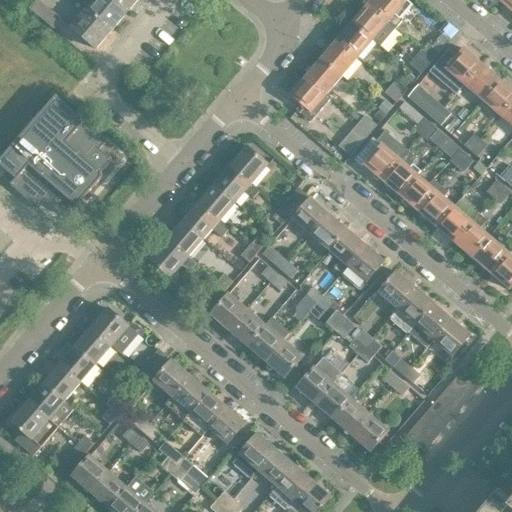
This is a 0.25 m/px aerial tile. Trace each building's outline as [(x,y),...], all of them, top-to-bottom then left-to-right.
[(35,0),(29,8),(53,28),(61,19),(38,0),(35,0)] [(116,0),(94,0),(87,8),(112,30),(129,10),(116,0)] [(116,0),(129,10),(137,0),(116,0)] [(371,0),(368,4),(389,21),(388,22),(396,28),(402,20),(401,19),(413,5),(407,0),(371,0)] [(511,10),(511,0),(505,0),(503,3),(511,10)] [(368,4),(352,22),(373,39),(388,22),(389,21),(368,4)] [(112,30),(87,8),(71,27),(96,49),(112,30)] [(352,22),(337,41),(357,58),(373,39),(352,22)] [(433,45),(440,51),(448,41),(442,35),(433,45)] [(337,41),(321,59),(342,76),(357,58),(337,41)] [(427,43),(422,49),(433,59),(438,53),(427,43)] [(430,71),(457,93),(464,85),(464,84),(481,64),(463,48),(456,57),(448,50),(430,71)] [(433,59),(422,49),(416,56),(427,66),(433,59)] [(321,59),(306,77),(326,94),(327,94),(342,76),(321,59)] [(464,84),(464,85),(482,100),(500,79),(481,64),(464,84)] [(326,94),(306,77),(290,95),(300,104),(295,109),(310,122),(330,97),(327,94),(326,94)] [(408,96),(419,105),(434,87),(423,78),(408,96)] [(482,100),(501,116),(511,102),(511,89),(500,79),(482,100)] [(396,80),(391,86),(402,95),(407,89),(396,80)] [(402,95),(391,86),(385,93),(396,102),(402,95)] [(0,162),(0,164),(6,170),(15,178),(10,184),(33,204),(40,195),(45,200),(63,216),(73,203),(78,203),(79,204),(86,195),(89,197),(97,188),(94,185),(102,177),(101,176),(101,171),(112,159),(99,149),(106,141),(55,96),(42,112),(45,114),(16,148),(19,151),(5,167),(0,162)] [(385,99),(378,107),(385,114),(392,105),(385,99)] [(511,102),(501,116),(511,125),(511,102)] [(428,114),(434,120),(444,108),(437,103),(428,114)] [(444,108),(434,120),(441,125),(451,114),(444,108)] [(380,110),(374,116),(379,120),(380,120),(385,114),(380,110)] [(365,116),(359,122),(371,132),(376,125),(365,116)] [(414,130),(420,135),(430,124),(424,119),(414,130)] [(371,132),(359,122),(338,146),(350,156),(371,132)] [(430,124),(420,135),(427,141),(437,130),(430,124)] [(364,164),(382,180),(407,150),(385,131),(376,141),(381,145),(364,164)] [(464,145),(471,151),(480,140),(473,134),(464,145)] [(480,140),(471,151),(477,156),(487,145),(480,140)] [(247,146),(229,166),(251,185),(268,165),(247,146)] [(382,180),(400,196),(418,175),(408,167),(416,158),(407,150),(382,180)] [(450,161),(457,167),(467,156),(460,150),(450,161)] [(467,156),(457,167),(463,172),(473,161),(467,156)] [(500,176),(507,182),(511,176),(511,166),(510,165),(500,176)] [(220,171),(211,181),(236,202),(245,191),(254,198),(259,192),(251,185),(229,166),(223,174),(220,171)] [(400,196),(419,211),(441,186),(433,179),(428,184),(418,175),(400,196)] [(205,195),(198,203),(220,221),(236,202),(211,181),(202,192),(205,195)] [(486,192),(493,198),(503,187),(496,181),(486,192)] [(419,211),(437,227),(454,206),(443,197),(447,192),(441,186),(419,211)] [(298,187),(279,209),(288,217),(307,195),(298,187)] [(503,187),(493,198),(500,203),(509,192),(503,187)] [(292,219),(311,235),(329,214),(311,198),(292,219)] [(198,203),(182,221),(203,240),(213,229),(222,237),(229,229),(220,221),(198,203)] [(437,227),(455,243),(473,222),(454,206),(437,227)] [(288,217),(279,209),(272,217),(282,225),(288,217)] [(311,235),(329,251),(348,229),(329,214),(311,235)] [(455,243),(473,258),(491,238),(480,229),(487,221),(479,215),(473,222),(455,243)] [(182,221),(166,240),(195,265),(196,264),(189,257),(203,240),(182,221)] [(334,267),(342,274),(366,245),(348,229),(329,251),(340,260),(334,267)] [(257,236),(249,246),(257,253),(265,244),(257,236)] [(473,258),(491,274),(509,253),(491,238),(473,258)] [(195,265),(166,240),(150,259),(171,278),(181,266),(191,270),(195,265)] [(366,245),(342,274),(360,290),(385,261),(366,245)] [(257,253),(249,246),(241,255),(249,263),(257,253)] [(262,254),(281,270),(288,262),(270,246),(262,254)] [(511,255),(509,253),(491,274),(510,289),(511,286),(511,255)] [(288,262),(281,270),(290,278),(298,270),(288,262)] [(261,274),(270,282),(278,274),(268,266),(261,274)] [(378,293),(397,309),(415,287),(397,271),(378,293)] [(224,274),(216,283),(225,291),(233,281),(224,274)] [(278,274),(270,282),(280,291),(287,282),(278,274)] [(225,291),(216,283),(198,304),(207,311),(225,291)] [(313,287),(306,295),(316,304),(323,296),(313,287)] [(407,334),(408,333),(434,303),(415,287),(397,309),(389,318),(407,334)] [(210,315),(229,331),(247,309),(229,293),(210,315)] [(299,303),(309,312),(316,304),(306,295),(299,303)] [(323,296),(316,304),(325,311),(332,303),(323,296)] [(434,340),(452,319),(434,303),(408,333),(427,348),(434,340)] [(316,304),(309,312),(318,320),(325,311),(316,304)] [(91,327),(113,345),(120,351),(126,344),(119,338),(129,326),(108,308),(91,327)] [(229,331),(247,346),(266,325),(247,309),(229,331)] [(327,323),(344,338),(354,327),(337,312),(327,323)] [(266,362),(284,341),(291,333),(272,318),(266,325),(247,346),(266,362)] [(452,319),(434,340),(452,356),(471,335),(452,319)] [(91,327),(75,346),(97,364),(113,345),(91,327)] [(358,327),(352,334),(356,338),(362,331),(358,327)] [(362,331),(356,338),(365,346),(372,338),(363,330),(362,331)] [(349,346),(358,354),(365,346),(356,338),(349,346)] [(372,338),(365,346),(375,354),(382,346),(372,338)] [(284,341),(266,362),(284,378),(303,357),(284,341)] [(75,346),(59,364),(81,383),(97,364),(75,346)] [(365,346),(358,354),(368,362),(375,354),(365,346)] [(159,349),(141,369),(150,377),(168,357),(159,349)] [(394,367),(403,376),(411,367),(401,359),(394,367)] [(154,381),(172,397),(190,375),(172,360),(154,381)] [(59,364),(43,383),(65,402),(65,401),(81,383),(59,364)] [(296,388),(315,404),(333,383),(315,367),(296,388)] [(403,376),(413,384),(420,375),(411,367),(403,376)] [(150,377),(141,369),(133,379),(142,387),(150,377)] [(383,379),(393,388),(400,379),(391,371),(383,379)] [(461,372),(453,381),(471,397),(479,388),(461,372)] [(166,404),(184,420),(209,391),(190,375),(172,397),(166,404)] [(420,375),(413,384),(427,396),(434,388),(420,375)] [(400,379),(393,388),(402,396),(410,387),(400,379)] [(453,381),(445,390),(463,406),(471,397),(453,381)] [(43,383),(27,402),(57,428),(74,408),(65,401),(65,402),(43,383)] [(315,404),(333,420),(352,398),(333,383),(315,404)] [(445,390),(437,399),(455,415),(463,406),(445,390)] [(202,436),(209,428),(227,407),(209,391),(184,420),(202,436)] [(118,398),(110,408),(118,415),(126,406),(118,398)] [(333,420),(352,436),(370,414),(352,398),(333,420)] [(437,399),(429,408),(448,424),(455,415),(437,399)] [(57,428),(27,402),(11,421),(23,431),(15,440),(33,456),(57,428)] [(227,407),(209,428),(227,444),(246,423),(227,407)] [(118,415),(110,408),(102,417),(110,424),(118,415)] [(429,408),(422,417),(440,433),(448,424),(429,408)] [(370,414),(352,436),(370,452),(389,430),(370,414)] [(133,424),(142,432),(149,424),(140,416),(133,424)] [(422,417),(414,427),(432,442),(440,433),(422,417)] [(149,424),(142,432),(152,440),(159,432),(149,424)] [(432,442),(414,427),(406,436),(424,452),(432,442)] [(122,436),(131,444),(139,436),(129,428),(122,436)] [(239,455),(258,470),(276,449),(258,433),(239,455)] [(85,435),(77,445),(86,453),(94,443),(85,435)] [(139,436),(131,444),(141,453),(148,444),(139,436)] [(86,453),(77,445),(67,456),(58,448),(50,458),(68,473),(86,453)] [(175,449),(167,457),(177,466),(184,457),(175,449)] [(258,470),(276,486),(295,465),(276,449),(258,470)] [(72,477),(90,492),(108,471),(90,455),(72,477)] [(160,465),(170,474),(177,466),(167,457),(160,465)] [(184,457),(177,466),(186,473),(194,465),(184,457)] [(194,465),(186,473),(201,486),(208,478),(194,465)] [(313,481),(295,465),(269,495),(287,511),(295,502),(313,481)] [(177,466),(170,474),(179,482),(186,473),(177,466)] [(90,492),(108,508),(127,487),(108,471),(90,492)] [(313,481),(295,502),(287,511),(288,511),(318,511),(332,496),(313,481)] [(108,508),(112,511),(137,511),(145,502),(127,487),(108,508)] [(224,491),(217,499),(226,507),(233,499),(224,491)] [(511,511),(511,506),(510,506),(497,494),(481,511),(511,511)] [(210,508),(214,511),(222,511),(226,507),(217,499),(210,508)] [(233,499),(226,507),(231,511),(238,511),(243,508),(233,499)] [(156,511),(145,502),(137,511),(156,511)]
